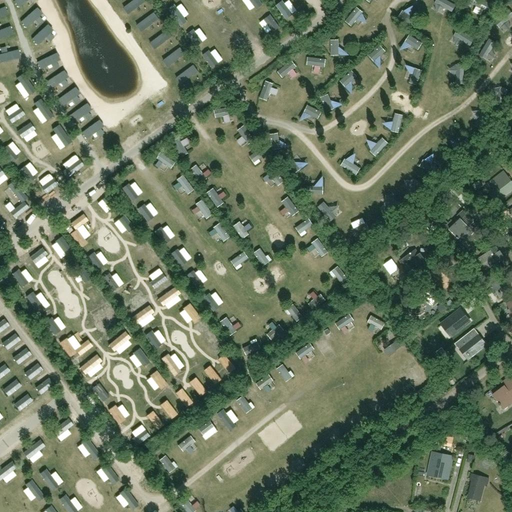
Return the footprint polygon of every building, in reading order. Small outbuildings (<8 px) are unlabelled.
[(7,0),(0,0),(0,16),(12,12),(7,0)] [(144,0),(134,0),(127,5),(132,12),(146,2),(144,0)] [(408,12),(414,16),(419,9),(412,5),(408,12)] [(270,9),(281,27),(286,24),(275,6),(270,9)] [(354,28),(368,18),(361,9),(348,19),(354,28)] [(34,10),(20,22),(26,28),(39,16),(34,10)] [(154,13),(140,23),(144,30),(158,20),(154,13)] [(270,14),(267,18),(277,28),(281,24),(270,14)] [(511,15),(499,21),(502,29),(511,24),(511,15)] [(4,39),(18,35),(14,19),(0,23),(4,39)] [(195,33),(201,42),(213,34),(208,25),(195,33)] [(45,27),(32,39),(37,45),(50,33),(45,27)] [(242,27),(237,29),(241,43),(247,41),(242,27)] [(167,30),(153,41),(158,47),(172,37),(167,30)] [(475,49),(479,42),(461,31),(457,37),(475,49)] [(406,42),(407,49),(415,47),(414,40),(406,42)] [(21,43),(7,46),(11,58),(24,55),(21,43)] [(492,44),(484,57),(488,60),(496,46),(492,44)] [(337,52),(345,55),(347,48),(339,45),(337,52)] [(180,48),(166,58),(171,64),(185,54),(180,48)] [(379,64),(391,55),(385,48),(374,57),(379,64)] [(53,54),(37,63),(40,70),(56,62),(53,54)] [(328,60),(315,62),(316,70),(329,68),(328,60)] [(285,78),(292,74),(294,78),(302,74),(295,61),(280,69),(285,78)] [(193,65),(179,76),(184,82),(198,72),(193,65)] [(61,72),(46,82),(50,89),(65,79),(61,72)] [(344,81),(349,90),(358,84),(353,75),(344,81)] [(265,84),(264,99),(270,100),(270,93),(279,94),(280,84),(265,84)] [(72,89),(58,100),(63,106),(77,96),(72,89)] [(333,111),(342,104),(334,93),(325,99),(333,111)] [(84,105),(69,116),(74,122),(89,112),(84,105)] [(45,121),(54,119),(52,110),(43,112),(45,121)] [(231,110),(223,113),(226,121),(233,119),(231,110)] [(388,122),(389,130),(397,129),(396,121),(388,122)] [(96,122),(82,133),(87,139),(101,128),(96,122)] [(238,138),(242,144),(249,140),(244,133),(238,138)] [(182,137),(187,146),(193,143),(188,134),(182,137)] [(181,136),(175,139),(181,150),(186,147),(181,136)] [(8,154),(15,149),(10,142),(3,147),(8,154)] [(260,147),(251,154),(257,163),(267,156),(260,147)] [(80,150),(70,154),(76,167),(86,163),(80,150)] [(344,166),(361,176),(365,169),(356,164),(360,157),(353,152),(344,166)] [(0,178),(1,180),(9,174),(2,164),(0,165),(0,178)] [(265,176),(269,180),(273,177),(276,181),(281,177),(274,169),(265,176)] [(187,189),(190,194),(196,190),(185,173),(179,176),(183,183),(180,185),(183,191),(187,189)] [(511,186),(501,173),(484,187),(488,191),(486,192),(486,193),(490,189),(496,196),(495,197),(496,198),(497,198),(498,199),(511,188),(511,186)] [(31,187),(36,184),(32,176),(27,179),(31,187)] [(325,192),(324,178),(316,178),(317,193),(325,192)] [(16,181),(7,188),(14,196),(23,189),(16,181)] [(226,190),(220,192),(223,199),(228,197),(226,190)] [(291,198),(286,201),(293,212),(298,208),(291,198)] [(108,205),(114,213),(121,208),(114,200),(108,205)] [(335,222),(341,215),(325,201),(319,208),(335,222)] [(304,235),(312,229),(304,218),(296,224),(304,235)] [(124,230),(131,227),(128,219),(121,221),(124,230)] [(461,242),(472,232),(460,219),(453,225),(450,222),(446,226),(461,242)] [(321,254),(328,251),(322,238),(315,242),(321,254)] [(38,262),(45,256),(35,245),(28,251),(38,262)] [(175,250),(178,258),(186,255),(183,247),(175,250)] [(492,266),(504,257),(500,251),(498,251),(495,247),(479,258),(483,263),(488,260),(492,266)] [(413,268),(425,260),(420,253),(419,254),(416,249),(400,260),(403,265),(408,262),(413,268)] [(151,263),(160,275),(168,269),(159,258),(151,263)] [(202,278),(207,274),(202,267),(197,270),(202,278)] [(341,267),(335,270),(341,279),(346,276),(341,267)] [(20,284),(28,278),(21,269),(13,275),(20,284)] [(501,296),(511,289),(511,276),(511,275),(494,284),(501,296)] [(85,276),(78,282),(86,292),(94,286),(85,276)] [(177,283),(169,287),(174,297),(182,293),(177,283)] [(431,306),(443,298),(433,284),(425,289),(423,286),(418,289),(431,306)] [(102,288),(94,292),(99,303),(107,298),(102,288)] [(219,300),(223,299),(219,289),(206,294),(212,309),(221,306),(219,300)] [(195,305),(190,307),(188,303),(183,305),(188,316),(198,311),(195,305)] [(370,330),(377,327),(367,308),(361,311),(370,330)] [(460,310),(441,325),(445,323),(453,333),(451,334),(451,335),(469,321),(460,310)] [(351,312),(338,321),(345,331),(358,322),(351,312)] [(4,318),(0,320),(0,330),(9,324),(4,318)] [(473,329),(458,341),(470,356),(485,344),(473,329)] [(315,336),(328,357),(335,353),(322,332),(315,336)] [(15,333),(5,340),(10,347),(20,339),(15,333)] [(127,353),(138,344),(130,334),(118,343),(127,353)] [(343,335),(338,337),(342,347),(347,345),(343,335)] [(399,340),(386,348),(391,356),(404,348),(399,340)] [(219,343),(211,348),(217,357),(225,352),(219,343)] [(26,347),(16,355),(21,361),(31,354),(26,347)] [(145,352),(138,359),(144,366),(151,360),(145,352)] [(38,362),(28,370),(32,376),(43,369),(38,362)] [(286,364),(282,366),(292,384),(296,381),(286,364)] [(278,374),(269,380),(276,392),(286,386),(278,374)] [(504,409),(511,403),(511,374),(511,375),(501,383),(504,386),(497,391),(494,388),(490,391),(504,409)] [(49,378),(39,385),(44,392),(54,384),(49,378)] [(394,378),(387,384),(391,389),(398,384),(394,378)] [(12,381),(2,389),(7,395),(17,388),(12,381)] [(24,397),(13,404),(18,411),(29,403),(24,397)] [(233,421),(237,418),(232,408),(222,414),(230,429),(236,426),(233,421)] [(68,418),(51,431),(56,438),(73,425),(68,418)] [(88,438),(81,443),(94,460),(100,455),(88,438)] [(40,440),(23,453),(28,459),(45,446),(40,440)] [(451,457),(433,453),(429,472),(447,476),(451,457)] [(12,461),(0,470),(0,480),(17,468),(12,461)] [(106,462),(100,467),(113,484),(119,480),(106,462)] [(46,469),(39,474),(52,491),(58,486),(46,469)] [(257,487),(263,483),(257,473),(251,476),(257,487)] [(489,479),(471,474),(470,480),(472,481),(468,495),(474,496),(474,494),(482,495),(485,484),(487,485),(489,479)] [(32,479),(25,484),(38,501),(45,496),(32,479)] [(126,488),(119,493),(132,510),(139,506),(126,488)] [(65,495),(59,500),(68,511),(78,511),(65,495)] [(178,500),(185,511),(192,506),(184,496),(178,500)]
